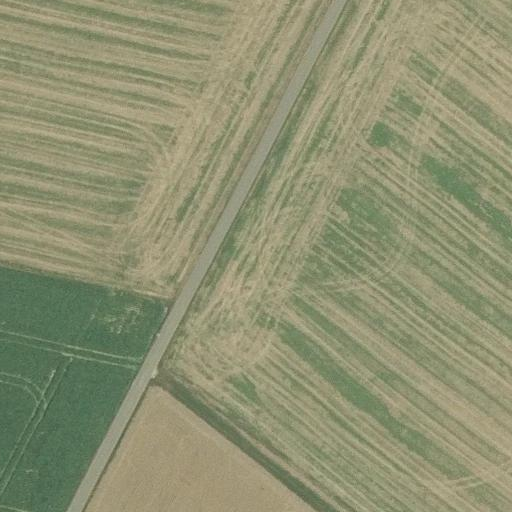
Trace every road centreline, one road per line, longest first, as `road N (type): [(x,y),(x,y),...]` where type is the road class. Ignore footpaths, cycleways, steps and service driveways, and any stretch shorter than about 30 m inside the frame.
road 1 (track): [(341,0),(77,511)]
road 2 (track): [(149,370),(331,511)]
